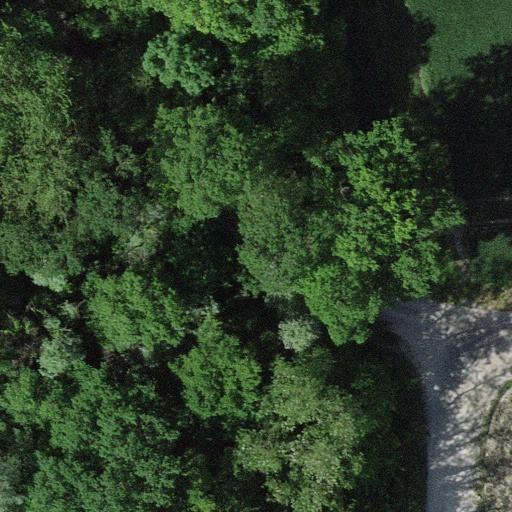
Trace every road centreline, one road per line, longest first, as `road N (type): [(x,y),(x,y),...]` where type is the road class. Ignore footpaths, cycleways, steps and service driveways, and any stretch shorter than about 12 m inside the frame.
road 1 (track): [(38,0),(139,168),(451,332)]
road 2 (track): [(399,303),(355,340),(278,341),(175,407),(123,474),(109,511)]
road 3 (track): [(451,332),(453,511)]
